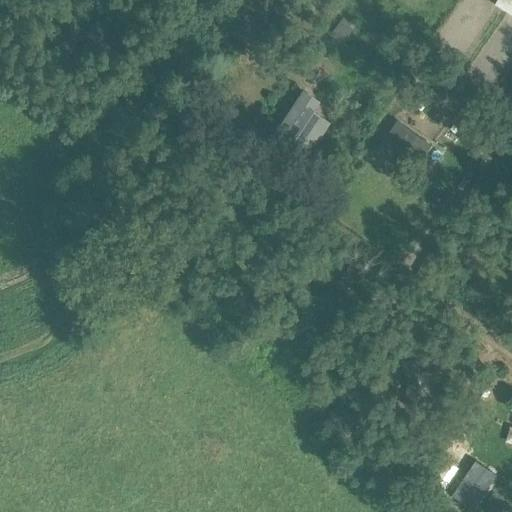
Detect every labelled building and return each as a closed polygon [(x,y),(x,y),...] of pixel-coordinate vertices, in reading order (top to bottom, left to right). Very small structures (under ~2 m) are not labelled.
[(258,24),(268,0),(249,0),(237,28),(252,35),(257,24),(258,24)] [(511,0),(498,0),(495,6),(511,17),(511,0)] [(323,37),(314,47),(327,58),(336,48),(323,37)] [(511,89),(499,106),(511,115),(511,89)] [(310,149),(327,124),(312,115),(319,104),(303,94),(277,133),(291,142),(293,138),(310,149)] [(396,122),(377,149),(413,174),(432,147),(396,122)] [(96,261),(106,251),(113,244),(112,243),(94,222),(77,239),(96,261)] [(105,279),(92,296),(104,304),(116,287),(105,279)] [(419,361),(403,361),(403,374),(406,374),(407,406),(419,406),(419,398),(429,398),(430,374),(420,374),(419,361)]
